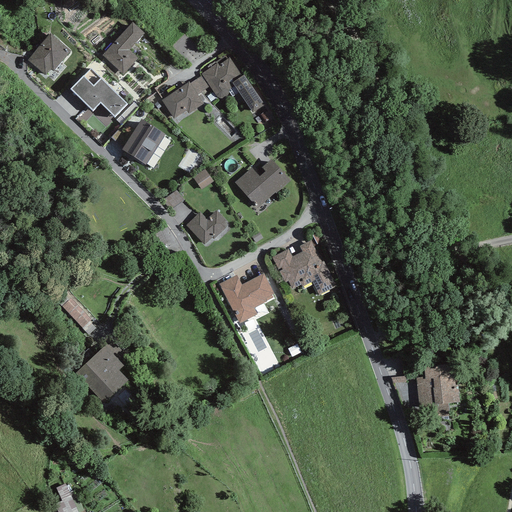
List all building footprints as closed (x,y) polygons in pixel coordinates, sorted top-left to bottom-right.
[(134,21),(103,54),(125,75),(140,59),(132,51),(148,35),(134,21)] [(55,36),(30,60),(46,76),(71,52),(55,36)] [(232,54),(164,101),(178,121),(200,106),(193,96),(206,87),(207,88),(216,82),(225,95),(239,86),(258,113),(267,107),(247,77),(237,84),(236,83),(247,76),(232,54)] [(127,105),(91,69),(69,91),(92,114),(101,105),(114,118),(127,105)] [(88,110),(80,118),(86,124),(94,116),(88,110)] [(163,137),(144,123),(127,148),(146,162),(163,137)] [(114,144),(124,151),(138,132),(127,125),(114,144)] [(255,168),(236,184),(261,213),(296,184),(277,161),(266,171),(270,175),(264,180),(255,168)] [(208,172),(199,178),(206,187),(215,181),(208,172)] [(172,210),(184,203),(180,195),(168,201),(172,210)] [(211,222),(202,212),(187,225),(208,249),(233,227),(221,213),(211,222)] [(287,249),(272,257),(285,282),(289,280),(293,288),(301,284),(302,286),(312,281),(319,294),(336,285),(311,240),(299,246),(302,251),(292,257),(287,249)] [(237,275),(219,284),(239,323),(257,313),(253,308),(275,296),(263,272),(242,285),(237,275)] [(111,344),(78,375),(104,403),(126,382),(116,372),(127,361),(111,344)] [(416,379),(419,409),(461,406),(458,369),(425,372),(426,378),(416,379)] [(67,486),(66,484),(56,489),(63,502),(55,506),(58,511),(80,511),(84,510),(70,484),(67,486)]
